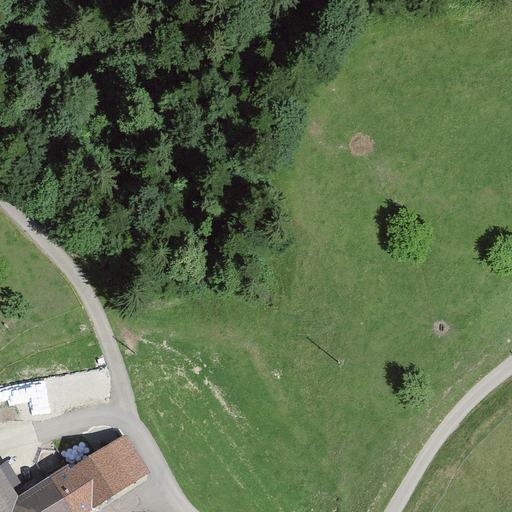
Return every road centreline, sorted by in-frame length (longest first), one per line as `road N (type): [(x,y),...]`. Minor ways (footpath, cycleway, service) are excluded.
road 1 (unclassified): [(393,511),(433,443),(511,366)]
road 2 (unclassified): [(63,432),(105,420),(138,432),(189,511)]
